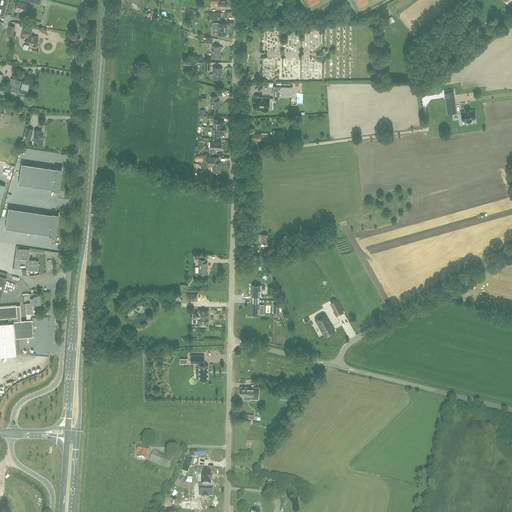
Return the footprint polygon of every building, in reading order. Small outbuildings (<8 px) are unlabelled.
[(0,0),(0,15),(5,17),(9,0),(0,0)] [(26,4),(24,3),(17,1),(15,9),(15,10),(26,13),(27,13),(29,4),(26,4)] [(383,23),(385,27),(394,23),(391,19),(383,23)] [(218,34),(226,34),(226,23),(218,23),(218,34)] [(28,45),(35,47),(38,36),(34,35),(34,36),(30,35),(31,30),(32,31),(32,30),(23,28),(21,38),(26,39),(25,44),(28,45)] [(212,46),(212,56),(220,57),(220,50),(220,46),(212,46)] [(210,78),(221,78),(221,72),(222,72),(222,67),(213,67),(213,74),(211,74),(210,74),(210,78)] [(12,90),(19,92),(20,91),(26,93),(29,84),(18,81),(15,80),(12,90)] [(273,86),(273,96),(292,96),(292,87),(273,86)] [(210,103),(211,103),(211,111),(218,111),(218,105),(219,105),(219,100),(217,100),(217,96),(211,96),(210,103)] [(272,102),(272,98),(269,98),(259,98),(259,97),(254,97),(254,102),(253,102),(253,109),(261,109),(261,107),(268,108),(268,106),(269,106),(269,102),(272,102)] [(470,109),(465,110),(465,112),(461,112),(461,114),(461,119),(462,119),(462,121),(466,120),(466,122),(471,121),(476,120),(475,117),(475,112),(474,112),(474,110),(470,111),(470,109)] [(211,122),(213,122),(213,127),(225,128),(225,124),(224,124),(224,121),(220,121),(220,118),(211,118),(211,122)] [(225,128),(213,127),(213,137),(219,137),(219,134),(224,134),(224,131),(225,128)] [(35,130),(34,145),(35,145),(36,146),(38,146),(39,145),(42,145),(42,142),(44,142),(44,139),(42,139),(43,135),(41,134),(41,130),(35,130)] [(221,142),(210,142),(210,149),(211,149),(211,153),(215,153),(215,150),(221,150),(221,142)] [(213,172),(221,172),(221,162),(218,162),(218,157),(212,157),(207,157),(207,166),(213,166),(213,172)] [(21,163),(18,184),(59,190),(62,169),(21,163)] [(27,189),(27,199),(35,199),(35,189),(27,189)] [(8,208),(5,228),(55,236),(58,215),(8,208)] [(272,225),(272,224),(277,224),(277,220),(278,220),(278,219),(275,219),(275,216),(271,216),(271,215),(263,215),(263,224),(269,224),(269,225),(270,225),(270,224),(272,224),(272,225)] [(268,244),(268,234),(261,234),(261,235),(257,234),(257,235),(249,235),(249,242),(257,242),(258,241),(261,241),(261,244),(268,244)] [(17,259),(27,260),(26,275),(29,275),(29,270),(38,271),(38,261),(29,260),(30,249),(18,249),(17,259)] [(205,259),(199,259),(199,274),(206,274),(207,267),(207,262),(205,262),(205,259)] [(253,300),(258,300),(258,296),(260,296),(260,285),(261,285),(252,285),(251,296),(253,296),(253,300)] [(27,314),(32,313),(31,305),(41,304),(40,295),(36,296),(35,293),(29,294),(30,303),(26,304),(27,314)] [(258,300),(253,300),(253,304),(251,304),(251,315),(260,315),(259,315),(259,304),(258,304),(258,300)] [(329,303),(336,317),(343,313),(336,300),(329,303)] [(0,355),(16,355),(15,341),(15,338),(33,337),(32,337),(32,331),(33,331),(32,331),(32,326),(33,326),(32,325),(31,320),(32,320),(21,321),(20,305),(16,306),(16,305),(0,305),(0,355)] [(208,309),(198,309),(198,313),(197,313),(197,318),(198,318),(198,325),(200,325),(199,326),(206,326),(206,325),(207,325),(208,315),(208,309)] [(325,337),(335,332),(325,314),(315,320),(325,337)] [(345,316),(340,320),(347,330),(352,326),(345,316)] [(199,366),(199,380),(208,380),(208,366),(202,365),(202,363),(204,363),(204,356),(190,356),(190,363),(197,363),(197,366),(199,366)] [(258,396),(258,388),(240,387),(240,395),(244,395),(244,399),(250,400),(250,395),(258,396)] [(148,454),(149,448),(137,446),(137,452),(138,452),(137,457),(146,458),(147,453),(148,454)] [(149,460),(168,467),(172,458),(153,450),(149,460)] [(199,468),(199,474),(202,474),(202,484),(209,484),(210,484),(210,481),(211,481),(211,475),(210,475),(210,471),(205,471),(205,468),(199,468)] [(212,495),(212,487),(209,487),(209,484),(202,484),(199,484),(198,488),(200,488),(200,496),(202,496),(202,497),(208,497),(208,495),(212,495)]
